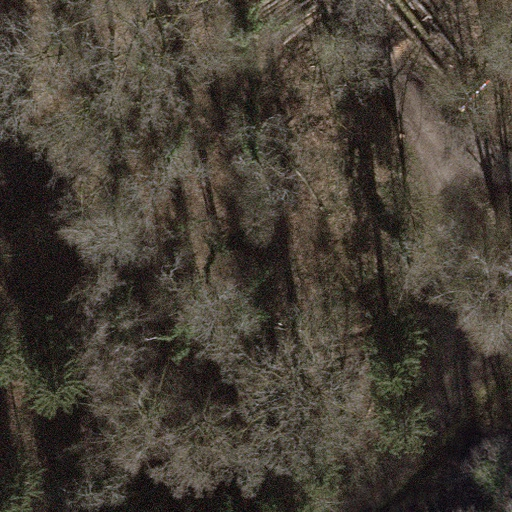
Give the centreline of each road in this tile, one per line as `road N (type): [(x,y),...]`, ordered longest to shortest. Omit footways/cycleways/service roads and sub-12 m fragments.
road 1 (track): [(469,383),(457,217),(430,138)]
road 2 (track): [(346,511),(469,383)]
road 3 (track): [(430,138),(348,0)]
